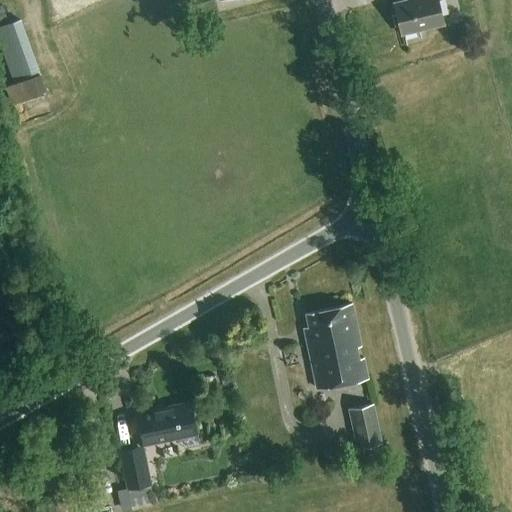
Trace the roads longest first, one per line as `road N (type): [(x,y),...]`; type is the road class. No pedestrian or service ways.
road 1 (unclassified): [(0,424),(373,212)]
road 2 (unclassified): [(373,212),(444,511)]
road 3 (unclassified): [(373,212),(322,0)]
